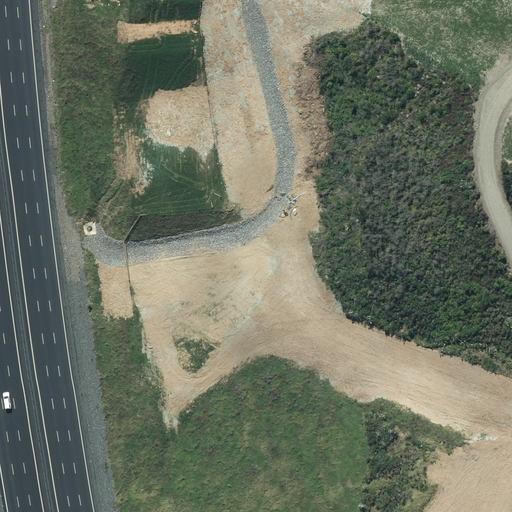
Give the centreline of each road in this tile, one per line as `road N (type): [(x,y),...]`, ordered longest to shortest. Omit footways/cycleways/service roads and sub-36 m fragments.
road 1 (motorway): [(11,0),(78,511)]
road 2 (track): [(511,79),(497,95),(489,124),(487,187),(511,236)]
road 3 (motorway): [(27,511),(0,346)]
